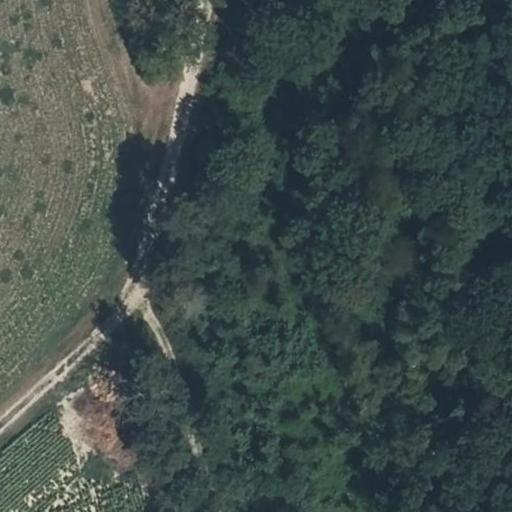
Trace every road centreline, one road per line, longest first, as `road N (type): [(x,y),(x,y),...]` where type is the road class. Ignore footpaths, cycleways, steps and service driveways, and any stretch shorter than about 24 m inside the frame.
road 1 (track): [(135,299),(211,0)]
road 2 (track): [(210,511),(135,299)]
road 3 (track): [(135,299),(0,425)]
